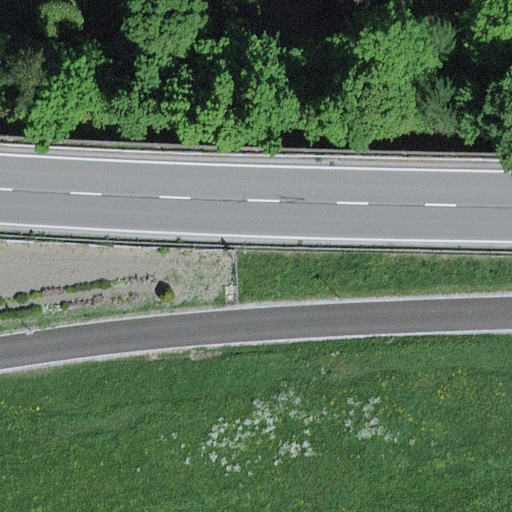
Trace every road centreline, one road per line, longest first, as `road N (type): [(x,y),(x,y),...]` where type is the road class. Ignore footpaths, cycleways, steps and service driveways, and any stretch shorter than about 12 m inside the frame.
road 1 (residential): [(511,312),(228,326),(0,363)]
road 2 (primary): [(0,190),(511,206)]
